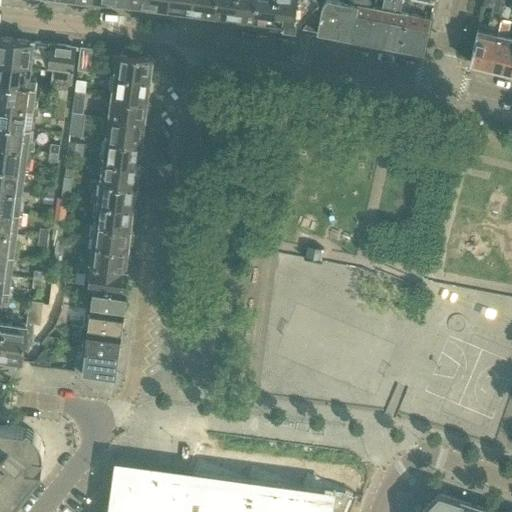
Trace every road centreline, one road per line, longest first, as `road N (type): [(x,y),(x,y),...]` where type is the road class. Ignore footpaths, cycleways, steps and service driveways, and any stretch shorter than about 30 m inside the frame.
road 1 (residential): [(95,421),(132,386),(148,251),(170,227),(201,38)]
road 2 (residential): [(447,82),(201,38)]
road 3 (residential): [(201,38),(0,12)]
